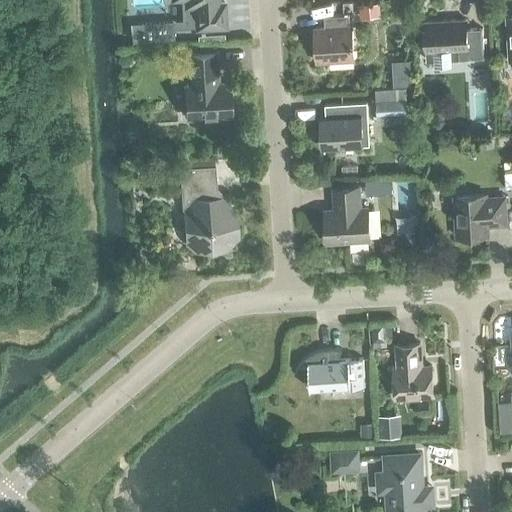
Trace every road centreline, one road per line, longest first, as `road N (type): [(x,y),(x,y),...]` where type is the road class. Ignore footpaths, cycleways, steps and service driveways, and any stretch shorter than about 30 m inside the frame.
road 1 (residential): [(0,498),(224,307),(284,297)]
road 2 (residential): [(284,297),(271,0)]
road 3 (residential): [(482,511),(474,288)]
road 4 (residential): [(284,297),(474,288)]
